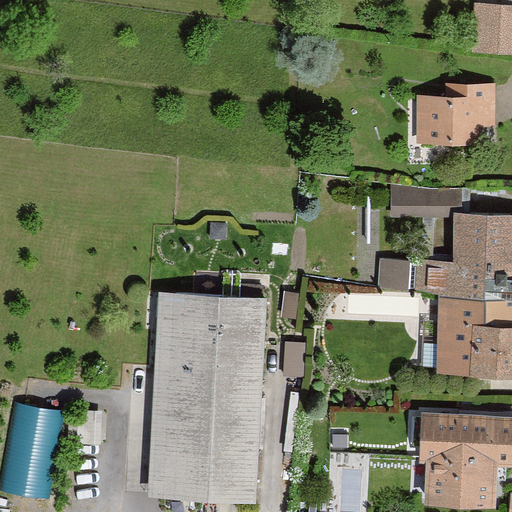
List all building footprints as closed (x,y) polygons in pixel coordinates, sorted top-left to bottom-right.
[(511,50),(511,10),(510,11),(511,6),(490,5),(488,49),(511,50)] [(476,140),(475,115),(493,115),(493,85),(460,84),(460,97),(422,96),(421,119),(431,119),(430,140),(476,140)] [(460,213),(470,213),(470,187),(430,188),(394,182),(394,213),(424,213),(436,213),(460,213)] [(511,214),(470,213),(460,213),(460,256),(460,261),(422,260),(419,260),(418,288),(445,293),(511,296),(511,214)] [(424,213),(422,260),(460,261),(460,256),(433,254),(436,213),(424,213)] [(418,288),(419,260),(383,258),(381,286),(418,288)] [(241,284),(241,296),(263,296),(263,286),(241,284)] [(239,323),(241,296),(178,293),(174,368),(220,371),(223,321),(239,323)] [(511,296),(445,293),(442,367),(511,370),(511,296)] [(253,498),(264,297),(263,296),(241,296),(239,323),(223,321),(220,371),(174,368),(173,393),(170,393),(164,493),(253,498)] [(305,375),(306,343),(287,342),(285,374),(305,375)] [(17,400),(11,487),(56,490),(62,403),(17,400)] [(95,441),(96,410),(81,410),(80,441),(95,441)] [(511,460),(511,416),(425,414),(423,456),(431,457),(430,498),(493,501),(494,459),(511,460)]
